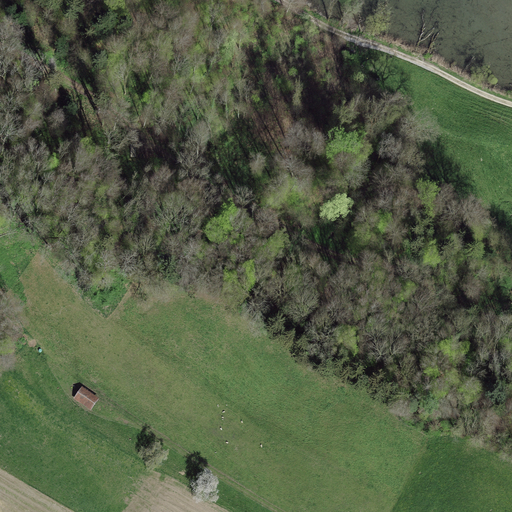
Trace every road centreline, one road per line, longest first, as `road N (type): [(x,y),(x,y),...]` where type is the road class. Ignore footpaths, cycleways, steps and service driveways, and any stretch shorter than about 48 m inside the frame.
road 1 (track): [(511,322),(474,312),(409,271),(313,246),(172,162),(88,92),(0,43)]
road 2 (track): [(288,511),(121,411),(0,307)]
road 3 (track): [(283,0),(334,30),(511,105)]
